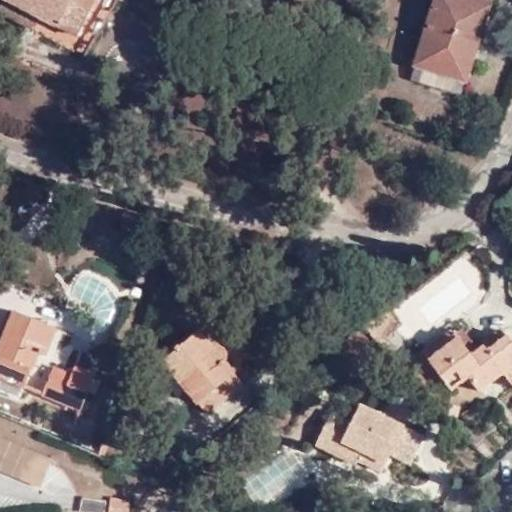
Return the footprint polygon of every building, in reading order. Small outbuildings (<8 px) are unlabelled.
[(0,0),(0,12),(21,25),(31,11),(10,0),(0,0)] [(10,0),(31,11),(75,36),(92,0),(10,0)] [(486,4),(471,0),(423,0),(404,63),(462,81),(471,52),(486,4)] [(380,259),(361,279),(380,295),(400,276),(380,259)] [(53,325),(8,306),(0,325),(0,390),(14,397),(35,349),(41,353),(53,325)] [(394,324),(378,306),(356,322),(378,348),(386,342),(381,334),(394,324)] [(472,337),(457,320),(419,354),(444,380),(449,385),(464,372),(474,384),(497,367),(504,373),(511,366),(511,342),(501,330),(479,344),(472,337)] [(472,337),(479,344),(498,327),(492,320),(472,337)] [(365,355),(371,347),(351,326),(340,336),(331,347),(346,362),(359,362),(365,355)] [(194,327),(156,359),(192,399),(203,411),(239,381),(231,368),(221,356),(223,346),(217,340),(206,341),(194,327)] [(498,327),(479,344),(501,330),(498,327)] [(419,354),(403,367),(427,395),(444,380),(419,354)] [(44,363),(41,372),(59,380),(63,371),(44,363)] [(59,380),(41,372),(33,391),(73,405),(75,400),(82,402),(88,387),(81,385),(86,371),(66,364),(63,371),(59,380)] [(348,419),(338,415),(330,434),(357,448),(353,459),(376,470),(384,454),(398,424),(356,403),(348,419)] [(349,462),(353,459),(357,448),(330,434),(338,415),(327,411),(313,441),(349,462)] [(417,434),(398,424),(384,454),(403,464),(417,434)] [(47,454),(0,433),(0,468),(35,484),(47,454)] [(101,496),(76,491),(74,506),(98,510),(101,496)] [(122,511),(125,495),(107,492),(104,511),(122,511)]
